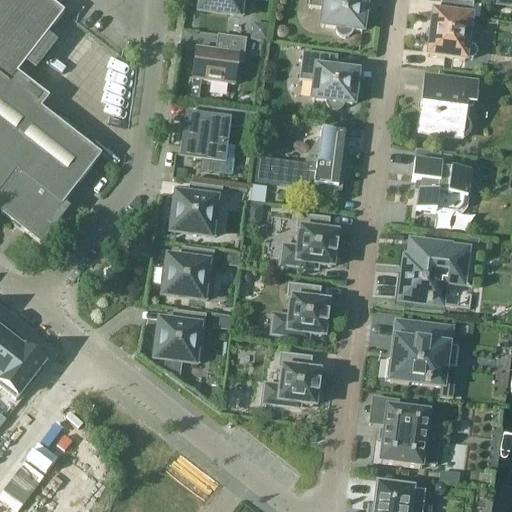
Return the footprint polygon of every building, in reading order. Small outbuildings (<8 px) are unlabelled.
[(42,0),(0,0),(0,24),(43,58),(52,46),(44,41),(63,17),(42,0)] [(198,0),(197,8),(201,8),(200,12),(242,18),(244,0),(198,0)] [(308,0),(308,9),(323,11),(321,28),(335,30),(335,31),(335,33),(335,34),(336,36),(337,37),(338,38),(340,39),(341,39),(343,40),(344,40),(346,39),(347,39),(348,38),(350,37),(351,36),(351,35),(352,34),(352,32),(361,33),(362,26),(364,26),(368,21),(369,15),(367,9),(364,8),(365,1),(354,0),(308,0)] [(433,14),(427,58),(465,62),(465,60),(465,59),(472,60),(475,58),(476,55),(476,51),(474,48),(467,47),(470,20),(472,5),(440,1),(439,15),(433,14)] [(0,81),(40,112),(48,102),(16,77),(27,63),(34,69),(43,58),(0,24),(0,81)] [(233,87),(237,57),(243,57),(245,41),(223,38),(221,54),(195,50),(191,82),(233,87)] [(314,84),(311,101),(326,103),(326,104),(326,106),(326,108),(327,109),(328,111),(330,112),(331,113),(333,113),(335,113),(337,113),(339,112),(340,111),(342,110),(343,108),(343,107),(344,105),(352,107),(353,100),(355,100),(359,94),(359,88),(357,82),(355,82),(356,75),(335,72),(337,58),(302,53),(299,82),(314,84)] [(60,210),(100,159),(40,112),(0,81),(0,213),(39,244),(64,212),(60,210)] [(419,130),(420,132),(419,135),(459,140),(459,138),(461,138),(463,137),(464,136),(465,135),(466,134),(467,133),(468,131),(468,129),(468,128),(468,126),(468,124),(467,123),(466,122),(465,121),(463,120),(462,119),(464,104),(472,105),(472,108),(473,108),(476,88),(424,82),(422,102),(425,102),(423,115),(422,115),(421,118),(420,120),(419,123),(419,125),(419,128),(419,130)] [(232,127),(233,114),(210,111),(209,123),(187,120),(183,149),(187,149),(186,153),(189,157),(193,157),(193,161),(220,164),(218,175),(231,177),(234,148),(224,146),(226,126),(232,127)] [(341,195),(344,171),(340,171),(344,136),(320,132),(319,142),(314,148),(311,154),(307,160),(304,166),(257,161),(254,184),(341,195)] [(419,184),(415,213),(435,215),(436,213),(452,215),(456,214),(460,212),(462,208),(463,200),(466,200),(470,174),(441,171),(441,167),(414,163),(411,183),(419,184)] [(188,200),(177,199),(176,203),(173,203),(169,229),(173,229),(172,233),(214,239),(220,191),(190,187),(188,200)] [(245,227),(260,229),(263,207),(248,205),(245,227)] [(334,247),(335,236),(327,235),(329,220),(297,216),(295,232),(300,232),(298,250),(282,248),(280,267),(315,271),(315,267),(331,269),(332,258),(333,258),(335,247),(334,247)] [(409,262),(405,261),(402,284),(399,284),(397,299),(400,299),(399,302),(440,307),(443,284),(461,287),(465,253),(447,251),(447,250),(411,245),(409,262)] [(180,264),(168,262),(168,267),(164,266),(161,292),(165,293),(164,297),(206,302),(212,255),(182,251),(180,264)] [(325,316),(326,305),(318,304),(320,290),(288,286),(286,301),(291,302),(289,320),(273,318),(271,336),(306,340),(307,336),(322,338),(323,327),(325,327),(326,316),(325,316)] [(172,327),(160,326),(160,330),(156,330),(153,356),(156,356),(156,360),(198,366),(204,318),(173,314),(172,327)] [(386,363),(384,382),(389,383),(389,384),(408,387),(408,385),(441,390),(443,370),(454,372),(457,350),(450,349),(452,337),(452,333),(448,332),(398,326),(398,328),(397,328),(395,342),(393,354),(392,364),(386,363)] [(8,335),(0,345),(0,382),(24,352),(23,352),(16,347),(19,344),(8,335)] [(24,352),(0,382),(0,391),(15,402),(45,364),(33,355),(31,358),(24,352)] [(316,386),(317,375),(310,374),(311,359),(279,355),(277,371),(282,371),(280,389),(264,387),(262,405),(297,410),(298,406),(313,408),(315,397),(316,397),(317,386),(316,386)] [(385,410),(378,465),(420,470),(421,466),(434,467),(437,449),(423,448),(427,415),(385,410)] [(376,486),(372,511),(418,511),(421,493),(412,492),(412,491),(376,486)]
